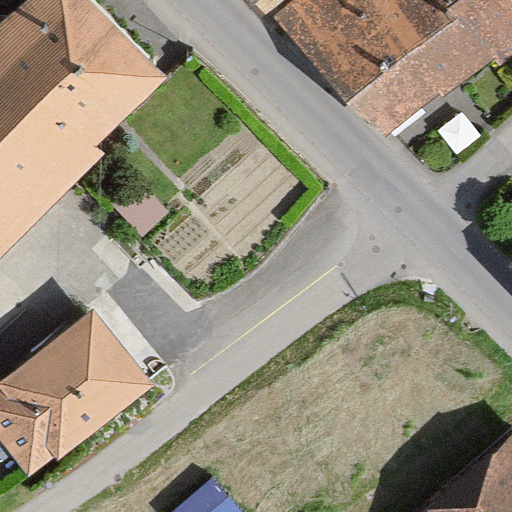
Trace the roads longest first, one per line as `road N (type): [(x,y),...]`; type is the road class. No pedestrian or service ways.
road 1 (residential): [(33,511),(148,433),(423,218)]
road 2 (tertiary): [(203,0),(423,218)]
road 3 (tertiary): [(423,218),(511,311)]
road 4 (residential): [(423,218),(511,134)]
